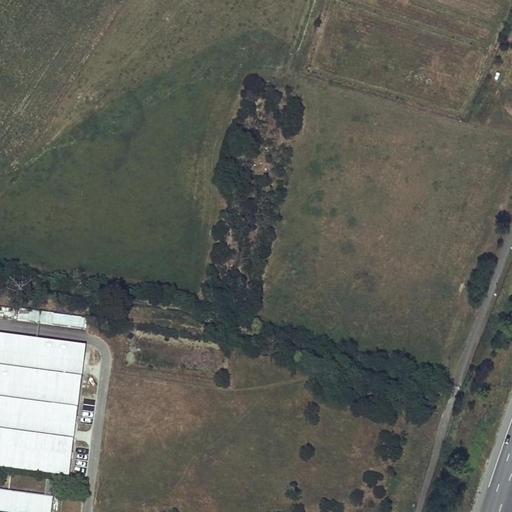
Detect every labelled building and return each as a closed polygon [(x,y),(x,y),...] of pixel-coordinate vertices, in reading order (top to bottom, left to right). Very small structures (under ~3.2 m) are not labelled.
[(53,315),(0,307),(0,320),(51,327),(53,315)] [(88,320),(53,315),(51,327),(86,332),(88,320)] [(84,350),(0,338),(0,465),(48,472),(54,473),(67,475),(84,350)] [(54,473),(48,472),(45,497),(51,498),(54,473)] [(0,511),(52,511),(54,498),(51,498),(45,497),(0,491),(0,511)]
